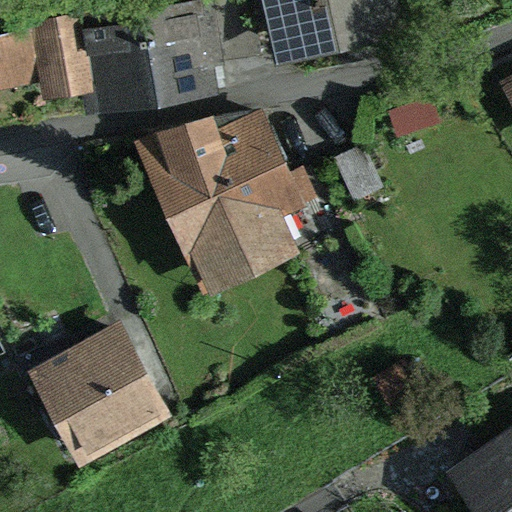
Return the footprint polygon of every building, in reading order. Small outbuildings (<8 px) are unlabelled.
[(259,49),(246,0),(200,0),(141,9),(156,89),(204,81),(200,60),(259,49)] [(271,0),(283,42),(390,17),(385,0),(271,0)] [(84,78),(88,99),(156,89),(141,9),(80,24),(78,17),(0,34),(0,81),(48,72),(50,85),(84,78)] [(292,195),(256,110),(196,120),(151,139),(212,275),(288,242),(270,204),(292,195)] [(335,155),(355,198),(382,185),(362,142),(335,155)] [(19,161),(0,165),(0,239),(35,231),(19,161)] [(42,381),(77,448),(154,407),(112,326),(81,342),(88,356),(42,381)] [(511,511),(511,431),(466,464),(499,511),(511,511)]
